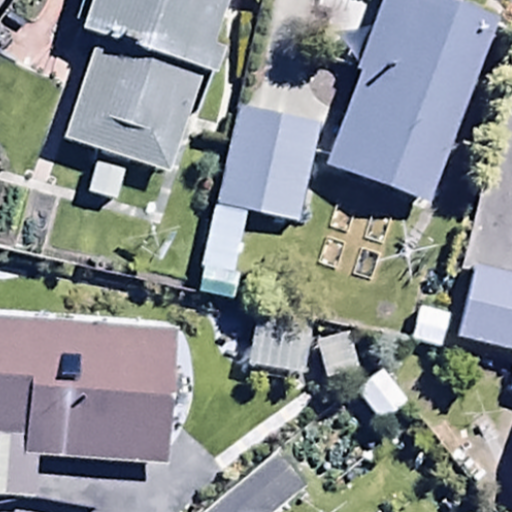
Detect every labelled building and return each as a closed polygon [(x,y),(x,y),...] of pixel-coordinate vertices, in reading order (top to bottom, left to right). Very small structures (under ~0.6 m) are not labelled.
[(201,34),(210,0),(76,0),(70,22),(86,27),(52,137),(89,149),(75,195),(114,207),(128,161),(162,171),(196,60),(208,64),(215,38),(201,34)] [(494,11),(466,0),(374,0),(329,117),(322,114),(305,157),(419,202),(494,11)] [(289,222),(312,121),(229,102),(192,268),(225,275),(239,211),(289,222)] [(511,275),(466,266),(450,344),(511,356),(511,275)] [(306,317),(245,309),(238,365),(299,373),(306,317)] [(168,324),(0,314),(0,493),(25,495),(27,459),(160,466),(168,324)] [(511,363),(503,396),(511,398),(511,464),(506,488),(511,489),(511,363)] [(270,511),(299,489),(267,448),(187,511),(270,511)]
